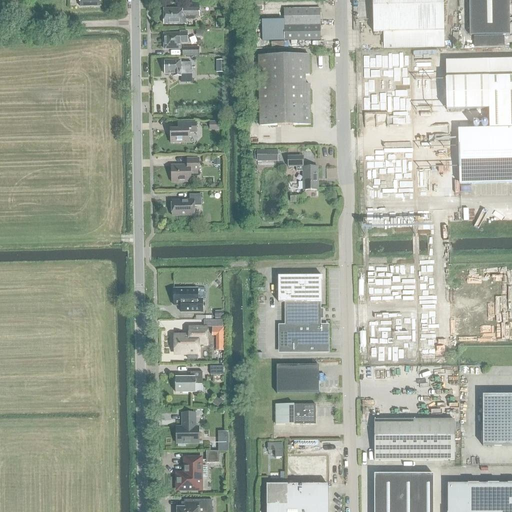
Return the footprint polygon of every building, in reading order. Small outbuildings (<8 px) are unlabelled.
[(443,31),(442,0),(371,0),(372,32),(382,32),(383,48),(443,47),(443,31)] [(467,0),(468,35),(508,35),(507,0),(467,0)] [(198,16),(198,5),(182,5),(182,9),(163,9),(163,11),(162,12),(162,16),(163,17),(163,25),(185,24),(185,16),(198,16)] [(261,20),(262,41),(284,40),(320,40),(319,9),(283,9),(283,19),(261,20)] [(187,42),(187,33),(179,33),(179,35),(163,36),(163,37),(162,38),(162,43),(164,44),(164,51),(180,51),(180,42),(187,42)] [(199,56),(199,47),(182,48),(182,57),(199,56)] [(309,76),(309,55),(258,56),(259,126),(310,125),(309,85),(304,85),(304,76),(309,76)] [(511,59),(445,61),(446,110),(488,109),(489,129),(458,130),(459,184),(511,183),(511,59)] [(180,65),(180,62),(164,63),(164,64),(163,64),(163,70),(164,70),(164,76),(173,76),(173,78),(181,78),(181,76),(192,76),(191,65),(180,65)] [(196,133),(196,123),(190,123),(178,124),(178,130),(170,130),(171,144),(189,144),(188,133),(196,133)] [(257,150),(257,162),(270,162),(270,150),(257,150)] [(214,158),(209,158),(209,162),(214,162),(214,166),(219,166),(219,158),(219,157),(214,157),(214,158)] [(303,166),(303,157),(288,157),(288,167),(296,167),(296,172),(303,172),(303,191),(318,191),(317,167),(303,168),(303,166)] [(199,177),(199,159),(187,159),(187,166),(171,167),(172,182),(191,182),(191,177),(199,177)] [(419,177),(419,185),(428,185),(427,176),(419,177)] [(201,206),(201,195),(189,195),(190,201),(172,202),(172,217),(194,216),(194,207),(201,206)] [(420,216),(420,228),(429,228),(429,216),(420,216)] [(287,303),(287,326),(320,326),(320,318),(322,318),(322,311),(320,311),(320,303),(322,303),(321,282),(322,282),(322,277),(278,277),(278,303),(287,303)] [(197,300),(197,290),(173,290),(173,306),(180,306),(180,313),(202,313),(202,300),(197,300)] [(214,312),(215,319),(223,319),(223,311),(214,312)] [(328,352),(328,326),(320,326),(287,326),(280,326),(280,352),(328,352)] [(206,344),(206,328),(188,328),(188,336),(174,336),(174,354),(187,354),(187,357),(198,357),(198,344),(206,344)] [(223,328),(212,328),(212,337),(215,337),(215,351),(223,351),(223,328)] [(223,375),(223,366),(210,366),(210,375),(223,375)] [(318,394),(318,366),(276,366),(276,394),(318,394)] [(202,385),(202,373),(190,373),(190,379),(175,379),(175,393),(195,393),(195,385),(202,385)] [(511,395),(482,396),(483,447),(511,446),(511,395)] [(218,407),(222,402),(216,397),(212,403),(218,407)] [(315,425),(315,405),(275,406),(275,425),(315,425)] [(195,428),(195,414),(182,414),(182,425),(183,425),(183,428),(176,428),(176,444),(177,444),(177,447),(185,447),(185,444),(198,444),(198,428),(195,428)] [(455,460),(454,421),(374,421),(375,460),(455,460)] [(218,432),(218,452),(219,452),(228,452),(228,432),(218,432)] [(219,464),(219,452),(218,452),(206,452),(206,464),(219,464)] [(201,491),(201,459),(184,459),(184,474),(176,474),(176,491),(201,491)] [(432,511),(433,475),(431,475),(423,475),(411,475),(403,475),(391,475),(383,475),(374,475),(373,511),(432,511)] [(511,511),(511,484),(447,485),(446,511),(511,511)] [(327,511),(328,485),(266,485),(266,511),(327,511)] [(211,511),(211,500),(189,501),(189,509),(187,509),(177,509),(177,511),(211,511)]
